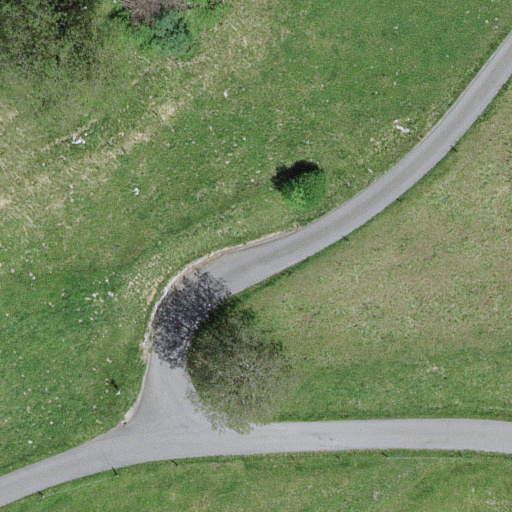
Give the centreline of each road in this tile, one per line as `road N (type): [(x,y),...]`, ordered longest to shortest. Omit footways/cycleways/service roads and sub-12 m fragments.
road 1 (track): [(179,444),(165,360),(183,309),(230,273),(374,200),(464,120),(511,58)]
road 2 (unclassified): [(511,440),(437,432),(179,444),(70,464),(0,497)]
